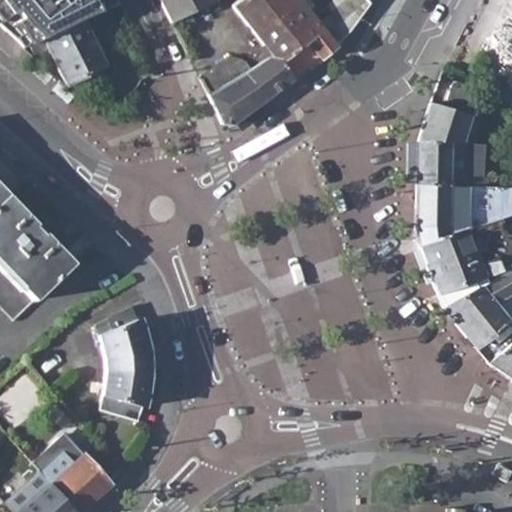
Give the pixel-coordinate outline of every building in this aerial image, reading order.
[(0,0),(0,30),(21,49),(41,39),(78,20),(114,5),(111,0),(0,0)] [(159,0),(185,52),(200,44),(192,29),(186,32),(179,17),(213,0),(159,0)] [(254,31),(294,0),(237,0),(233,3),(254,31)] [(296,0),(294,0),(254,31),(256,34),(298,2),(296,0)] [(321,0),(324,3),(308,15),(333,47),(346,33),(367,2),(365,0),(321,0)] [(511,0),(508,0),(486,58),(511,68),(511,0)] [(278,62),(305,41),(320,59),(329,51),(333,47),(308,15),(298,2),(256,34),(272,54),(278,62)] [(41,39),(64,84),(101,65),(78,20),(41,39)] [(292,80),(315,63),(320,59),(305,41),(278,62),(292,80)] [(221,122),(232,126),(292,80),(278,62),(272,54),(250,69),(208,97),(221,122)] [(208,97),(250,69),(245,61),(227,58),(198,77),(208,97)] [(54,78),(38,65),(35,68),(33,70),(50,84),(54,78)] [(446,100),(470,107),(474,94),(450,87),(446,100)] [(417,142),(459,144),(467,117),(428,104),(417,142)] [(416,186),(482,185),(487,152),(461,152),(459,144),(417,142),(416,186)] [(415,232),(418,243),(498,219),(511,214),(511,184),(482,185),(416,186),(415,232)] [(271,189),(258,194),(273,235),(286,230),(271,189)] [(0,310),(12,324),(71,266),(0,192),(0,310)] [(433,284),(436,291),(482,274),(477,260),(469,237),(478,234),(481,241),(503,234),(498,219),(418,243),(433,284)] [(302,270),(322,265),(312,223),(292,227),(302,270)] [(442,308),(511,269),(511,239),(477,260),(482,274),(436,291),(442,308)] [(475,348),(508,321),(496,305),(511,295),(511,269),(442,308),(475,348)] [(511,295),(496,305),(508,321),(511,318),(511,295)] [(108,415),(135,422),(142,405),(143,365),(137,322),(129,308),(93,321),(99,355),(97,397),(112,400),(108,415)] [(511,379),(511,342),(488,363),(511,379)] [(49,483),(75,511),(78,511),(111,483),(64,433),(32,463),(49,483)] [(75,511),(49,483),(16,511),(75,511)]
